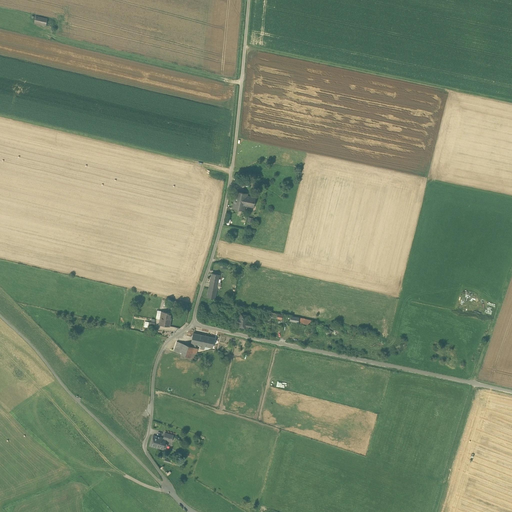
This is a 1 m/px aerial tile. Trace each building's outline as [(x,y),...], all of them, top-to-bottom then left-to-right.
[(35,22),(46,25),(47,19),(36,16),(35,22)] [(247,194),(236,192),(233,208),(244,210),(245,205),(247,197),(247,194)] [(247,197),(245,205),(252,206),(254,198),(247,197)] [(220,275),(211,273),(206,297),(215,299),(220,275)] [(172,313),(161,311),(159,325),(169,326),(172,313)] [(282,315),(268,312),(266,322),(270,322),(271,318),(281,320),(282,315)] [(249,315),(239,313),(238,317),(237,317),(236,318),(235,323),(236,323),(237,324),(237,326),(246,327),(247,329),(249,329),(250,328),(254,329),(255,323),(248,321),(249,315)] [(308,334),(288,331),(286,342),(306,345),(308,334)] [(214,338),(193,333),(190,343),(201,345),(205,346),(212,348),(214,338)] [(197,348),(177,341),(173,351),(194,358),(196,353),(197,348)] [(126,396),(118,394),(115,405),(124,407),(132,409),(135,397),(127,396),(126,396)] [(150,397),(137,394),(136,402),(148,405),(150,397)] [(133,424),(145,427),(147,415),(136,412),(134,420),(119,416),(118,420),(133,424)] [(145,427),(133,424),(132,426),(130,431),(144,434),(145,429),(144,429),(145,427)] [(173,435),(165,433),(163,438),(166,439),(166,440),(171,442),(173,435)] [(163,438),(153,435),(150,446),(163,449),(166,440),(166,439),(163,438)]
